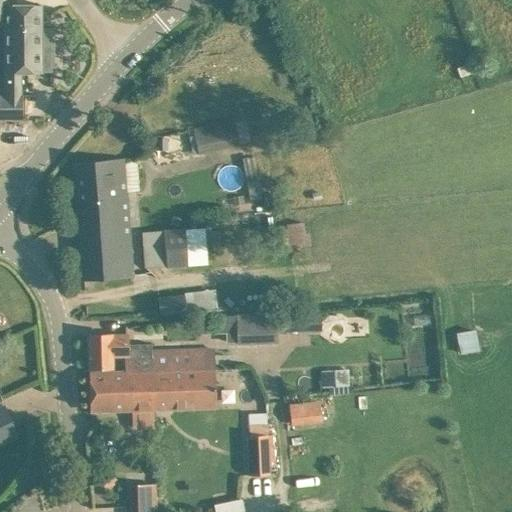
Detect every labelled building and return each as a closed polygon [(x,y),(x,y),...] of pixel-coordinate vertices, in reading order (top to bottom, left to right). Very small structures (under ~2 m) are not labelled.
[(0,0),(0,119),(22,119),(22,95),(21,95),(21,73),(42,73),(42,71),(41,28),(41,14),(41,11),(41,5),(5,5),(4,0),(0,0)] [(467,62),(456,66),(459,77),(471,73),(467,62)] [(188,129),(193,156),(240,145),(234,119),(188,129)] [(258,156),(246,156),(248,198),(260,198),(258,156)] [(75,164),(83,278),(131,275),(126,199),(116,200),(113,161),(75,164)] [(242,195),(233,196),(234,204),(243,203),(242,195)] [(289,242),(305,241),(304,221),(288,222),(289,242)] [(189,265),(187,227),(143,229),(144,267),(189,265)] [(159,314),(185,310),(217,306),(215,289),(183,293),(184,295),(157,298),(159,314)] [(236,314),(238,345),(275,343),(273,312),(236,314)] [(461,353),(481,349),(477,328),(457,332),(461,353)] [(124,356),(124,360),(138,359),(139,372),(152,372),(215,371),(214,350),(151,352),(151,343),(127,344),(127,335),(88,336),(89,368),(112,368),(111,356),(124,356)] [(90,411),(153,410),(152,372),(139,372),(138,359),(124,360),(124,372),(89,373),(90,411)] [(341,387),(341,378),(348,379),(348,370),(321,369),(321,387),(341,387)] [(152,372),(153,410),(216,408),(215,371),(152,372)] [(319,400),(288,404),(291,425),(322,421),(319,400)] [(5,406),(0,408),(0,442),(18,435),(13,425),(5,406)] [(249,435),(246,435),(248,475),(269,474),(267,435),(266,412),(248,413),(249,435)] [(102,479),(100,483),(108,489),(110,486),(116,479),(108,472),(102,479)] [(156,511),(155,485),(131,487),(132,511),(156,511)]
